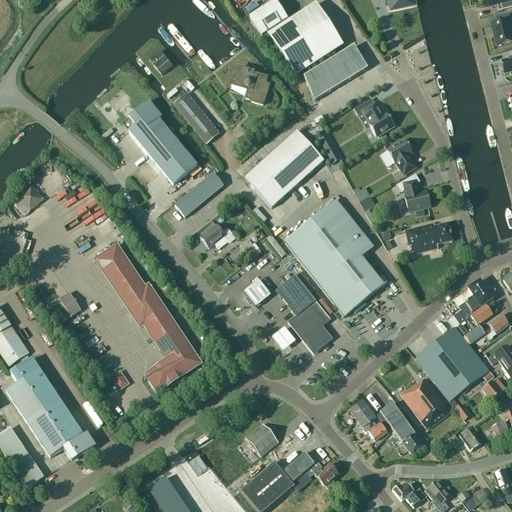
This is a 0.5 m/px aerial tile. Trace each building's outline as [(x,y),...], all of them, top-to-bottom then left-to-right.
[(385,0),(389,13),(416,8),(414,0),(385,0)] [(511,0),(481,0),(483,6),(497,3),(498,10),(511,6),(511,0)] [(342,47),(315,5),(287,23),(274,3),(249,19),(261,38),(266,35),(294,78),(342,47)] [(491,25),(496,47),(511,43),(507,26),(511,25),(508,15),(495,18),(496,24),(491,25)] [(420,25),(406,28),(408,38),(422,34),(420,25)] [(367,70),(353,47),(303,78),(314,103),(367,70)] [(504,75),(511,72),(511,51),(511,52),(511,54),(511,58),(500,61),(504,75)] [(233,77),(230,88),(247,94),(245,100),(251,102),(251,103),(262,107),(268,86),(264,85),(266,79),(254,75),(254,77),(251,76),(252,73),(238,69),(235,77),(233,77)] [(158,96),(164,93),(151,72),(145,75),(158,96)] [(185,95),(172,105),(206,146),(219,135),(185,95)] [(161,119),(148,103),(128,120),(134,127),(128,133),(173,187),(196,168),(158,121),(161,119)] [(385,116),(386,117),(383,120),(375,106),(362,113),(369,125),(368,126),(376,139),(394,128),(392,125),(393,124),(390,118),(388,119),(386,115),(385,116)] [(296,133),(244,180),(271,210),(323,163),(296,133)] [(395,165),(403,177),(415,169),(407,156),(410,153),(411,155),(412,155),(404,141),(386,152),(394,166),(395,165)] [(334,151),(326,156),(331,166),(340,161),(334,151)] [(223,187),(213,175),(205,181),(216,194),(223,187)] [(417,183),(414,178),(415,178),(414,177),(397,187),(398,188),(398,187),(401,192),(400,193),(401,193),(403,192),(405,199),(404,199),(408,214),(429,208),(426,194),(418,196),(417,193),(418,192),(416,184),(418,183),(417,183)] [(208,200),(216,194),(205,181),(197,188),(208,200)] [(46,184),(41,186),(46,195),(51,193),(46,184)] [(28,212),(43,201),(32,188),(17,199),(28,212)] [(200,207),(208,200),(197,188),(189,194),(200,207)] [(84,190),(54,212),(59,218),(89,196),(84,190)] [(192,213),(200,207),(189,194),(182,200),(192,213)] [(369,198),(359,204),(371,225),(378,221),(372,210),(375,209),(369,198)] [(184,220),(192,213),(182,200),(174,207),(184,220)] [(284,243),(344,319),(384,287),(361,259),(373,250),(335,202),(284,243)] [(83,216),(94,209),(90,203),(79,209),(83,216)] [(437,246),(452,242),(448,225),(434,228),(433,225),(405,232),(409,248),(410,248),(412,256),(438,249),(437,246)] [(226,242),(232,237),(227,230),(221,235),(215,227),(199,240),(208,251),(223,239),(226,242)] [(251,247),(247,241),(240,246),(244,251),(251,247)] [(77,249),(79,255),(91,251),(89,245),(77,249)] [(167,353),(173,363),(163,370),(160,366),(145,376),(157,394),(199,365),(148,287),(144,290),(116,248),(95,262),(139,328),(143,326),(163,355),(167,353)] [(279,274),(283,279),(291,273),(287,268),(279,274)] [(511,272),(503,279),(503,282),(511,295),(511,272)] [(294,278),(275,294),(295,319),(288,325),(313,356),(332,341),(323,329),(330,322),(294,278)] [(258,280),(242,292),(255,308),(270,295),(258,280)] [(227,293),(235,287),(232,281),(223,288),(227,293)] [(447,322),(454,330),(454,331),(455,330),(461,326),(467,321),(465,319),(492,301),(488,296),(491,294),(489,291),(486,293),(479,282),(467,290),(468,292),(454,302),(461,312),(447,322)] [(238,306),(247,299),(243,294),(234,301),(238,306)] [(81,313),(69,295),(52,306),(64,324),(81,313)] [(477,327),(491,317),(485,307),(470,318),(473,322),(470,324),(474,329),(477,327)] [(0,356),(8,369),(28,355),(0,312),(0,356)] [(495,336),(508,326),(505,322),(505,321),(503,318),(502,318),(501,316),(488,326),(493,333),(486,338),(489,342),(492,340),(491,339),(495,336)] [(461,326),(455,330),(461,338),(467,333),(461,326)] [(470,347),(484,335),(478,327),(464,338),(470,347)] [(474,354),(461,338),(454,331),(454,330),(415,361),(449,404),(488,373),(475,357),(479,354),(477,352),(474,354)] [(283,333),(270,344),(282,358),(295,347),(283,333)] [(49,341),(45,345),(56,356),(59,353),(49,341)] [(492,367),(498,362),(510,379),(511,378),(511,356),(506,348),(488,361),(492,367)] [(83,437),(39,371),(32,360),(9,375),(16,386),(5,393),(50,460),(63,451),(70,462),(92,447),(85,436),(83,437)] [(119,391),(127,385),(119,374),(112,379),(119,391)] [(493,379),(489,374),(482,379),(486,384),(493,379)] [(400,397),(427,432),(450,414),(424,380),(418,385),(417,384),(400,397)] [(491,403),(505,391),(496,380),(489,386),(489,385),(481,391),(491,403)] [(374,443),(386,434),(379,424),(376,427),(372,422),(376,420),(362,401),(349,412),(362,430),(362,432),(364,434),(365,434),(366,435),(367,434),(374,443)] [(380,414),(376,417),(387,432),(391,429),(411,457),(424,448),(415,437),(419,434),(415,429),(411,431),(392,405),(380,414)] [(463,422),(470,417),(461,406),(454,411),(463,422)] [(511,427),(511,411),(511,410),(504,412),(507,423),(492,428),(498,445),(511,440),(511,430),(511,428),(511,427)] [(278,444),(262,426),(245,440),(260,459),(278,444)] [(472,436),(477,433),(473,428),(469,431),(469,430),(459,438),(470,453),(480,446),(472,436)] [(43,479),(10,429),(0,435),(0,451),(26,491),(43,479)] [(460,444),(454,436),(448,441),(454,449),(460,444)] [(332,482),(338,477),(336,475),(337,473),(335,471),(333,471),(329,466),(322,472),(320,470),(321,469),(317,463),(314,466),(304,454),(282,474),(274,464),(240,493),(255,511),(265,511),(294,488),(297,492),(310,481),(309,479),(313,476),(324,488),(325,488),(329,492),(336,486),(332,482)] [(511,480),(510,480),(508,480),(505,472),(500,474),(498,473),(496,474),(495,476),(493,476),(496,486),(495,487),(496,489),(498,489),(498,491),(507,487),(508,490),(505,491),(508,498),(505,499),(507,504),(511,501),(511,491),(510,486),(511,485),(511,484),(511,480)] [(13,484),(17,481),(13,475),(8,478),(13,484)] [(187,511),(165,480),(148,491),(161,511),(187,511)] [(420,503),(426,498),(413,483),(409,487),(407,486),(402,490),(399,486),(392,492),(401,503),(405,499),(406,500),(405,501),(413,510),(420,504),(420,503)] [(444,504),(450,499),(436,483),(424,493),(432,502),(431,503),(437,511),(445,511),(448,510),(444,504)] [(466,491),(456,498),(460,504),(470,497),(466,491)] [(470,511),(479,506),(474,498),(464,505),(469,511),(470,511)] [(23,507),(19,500),(14,503),(19,509),(23,507)]
